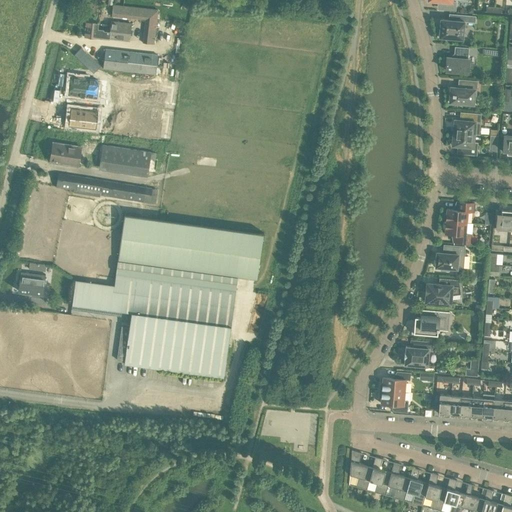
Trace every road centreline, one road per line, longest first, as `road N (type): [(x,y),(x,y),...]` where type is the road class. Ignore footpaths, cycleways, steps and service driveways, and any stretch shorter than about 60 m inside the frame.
road 1 (residential): [(357,424),(362,379),(403,302),(436,178)]
road 2 (unclassified): [(0,208),(55,0)]
road 3 (residential): [(436,178),(424,35),(411,0)]
road 4 (residential): [(511,485),(356,441),(357,424)]
road 5 (residential): [(511,438),(357,424)]
